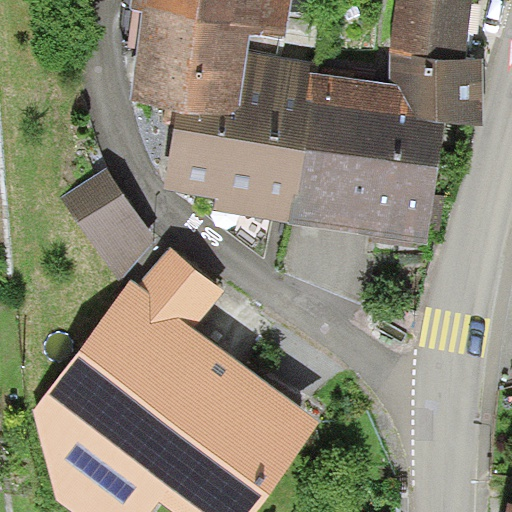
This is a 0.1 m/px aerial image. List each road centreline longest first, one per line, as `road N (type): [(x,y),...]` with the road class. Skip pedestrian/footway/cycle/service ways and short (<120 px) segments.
road 1 (residential): [(450,405),(219,272),(156,207),(115,140),(99,72),(96,0)]
road 2 (tertiary): [(511,82),(452,330),(450,405)]
